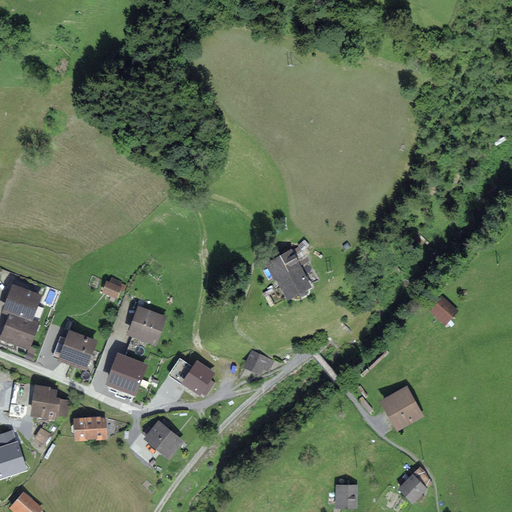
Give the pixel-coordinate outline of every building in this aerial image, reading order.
[(291,253),(264,267),(285,305),(311,291),(291,253)] [(39,298),(14,288),(5,310),(30,320),(39,298)] [(461,315),(442,299),(429,315),(447,330),(461,315)] [(162,319),(140,310),(130,334),(153,343),(162,319)] [(35,327),(10,317),(2,339),(27,348),(35,327)] [(94,343),(70,334),(61,359),(85,368),(94,343)] [(269,359),(253,353),(245,371),(260,378),(269,359)] [(143,368),(119,359),(108,385),(133,395),(143,368)] [(198,362),(184,384),(202,395),(215,373),(198,362)] [(55,391),(38,388),(34,413),(55,417),(58,399),(53,398),(55,391)] [(407,388),(381,402),(397,430),(423,415),(407,388)] [(105,419),(76,421),(77,439),(106,437),(105,419)] [(159,423),(145,439),(168,457),(182,441),(159,423)] [(50,435),(41,429),(37,436),(46,442),(50,435)] [(0,449),(0,475),(23,469),(16,444),(0,449)] [(414,477),(402,489),(413,500),(425,489),(414,477)] [(356,487),(334,487),(333,511),(356,511),(356,487)] [(37,511),(40,510),(23,495),(12,508),(16,511),(37,511)]
